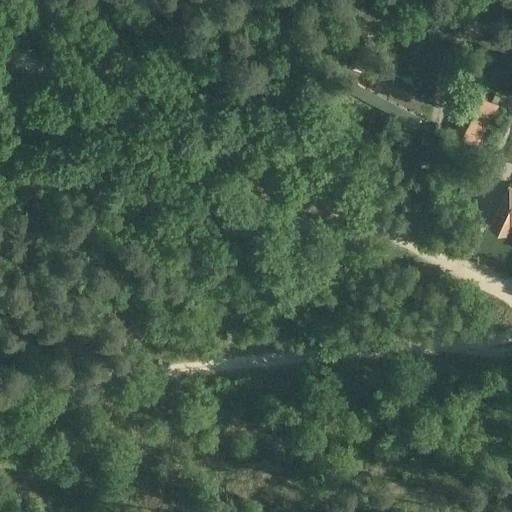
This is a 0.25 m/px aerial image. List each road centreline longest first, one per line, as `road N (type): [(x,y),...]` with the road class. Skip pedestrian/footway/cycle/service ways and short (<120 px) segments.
road 1 (track): [(511,291),(0,51)]
road 2 (track): [(0,389),(511,338)]
